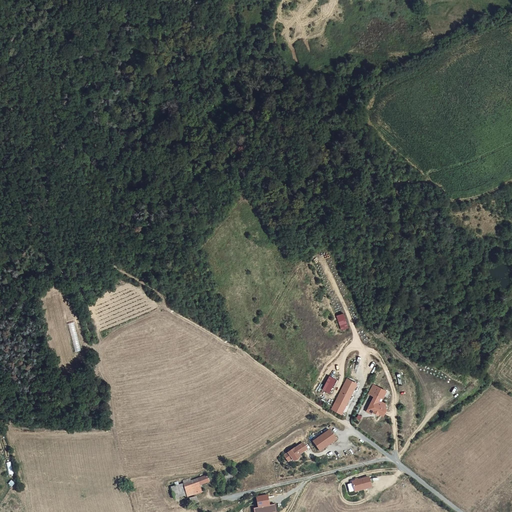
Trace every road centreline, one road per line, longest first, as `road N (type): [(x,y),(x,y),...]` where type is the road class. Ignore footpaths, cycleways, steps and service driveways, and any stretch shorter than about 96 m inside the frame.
road 1 (track): [(393,460),(235,345),(53,237)]
road 2 (track): [(0,425),(76,378),(91,344),(0,92)]
road 3 (unclassified): [(462,511),(393,460),(227,498)]
